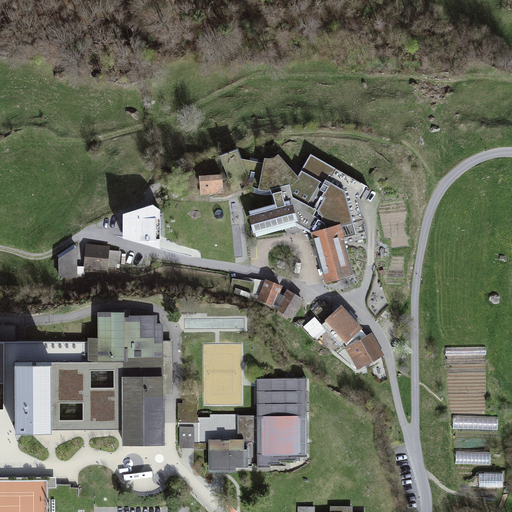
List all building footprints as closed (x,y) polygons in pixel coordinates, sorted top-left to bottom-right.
[(297,180),(298,179),(297,179),(298,178),(297,177),(278,155),(272,159),(265,159),(264,163),(241,159),(237,150),(220,156),(231,185),(250,179),(248,186),(245,187),(248,193),(251,192),(260,195),(273,195),(275,204),(249,211),(255,232),(287,224),(287,225),(293,223),(296,224),(295,226),(300,229),(301,227),(313,234),(314,233),(339,226),(344,244),(366,237),(362,220),(346,211),(306,205),(292,197),(288,185),(290,184),(293,183),(293,182),(295,181),(297,179),(297,180)] [(346,211),(354,196),(362,183),(311,154),(297,177),(298,178),(297,179),(298,179),(297,180),(297,179),(295,181),(293,182),(293,183),(290,184),(288,185),(292,197),(306,205),(346,211)] [(200,176),(201,193),(223,192),(221,175),(200,176)] [(368,187),(362,183),(354,196),(358,198),(361,200),(368,187)] [(362,220),(363,220),(358,198),(354,196),(346,211),(362,220)] [(160,218),(160,210),(153,204),(123,213),(123,237),(155,247),(155,218),(160,218)] [(326,280),(352,273),(344,244),(339,226),(314,233),(313,234),(311,237),(319,259),(321,259),(326,280)] [(84,268),(106,271),(107,266),(108,251),(109,248),(86,246),(84,268)] [(61,260),(61,278),(76,277),(76,266),(74,251),(61,260)] [(107,266),(119,267),(121,252),(108,251),(107,266)] [(253,292),(260,296),(266,281),(255,279),(254,282),(243,280),(232,278),(231,289),(236,288),(242,290),(244,291),(253,292)] [(289,316),(291,317),(301,299),(288,291),(284,297),(278,293),(281,286),(266,281),(260,296),(259,299),(279,307),(277,309),(279,310),(277,314),(286,320),(289,316)] [(249,298),(251,293),(244,291),(242,290),(240,295),(249,298)] [(324,302),(313,312),(318,317),(329,308),(324,302)] [(360,328),(341,307),(334,313),(327,320),(323,323),(322,324),(341,345),(345,341),(360,328)] [(329,308),(318,317),(323,323),(327,320),(334,313),(329,308)] [(171,358),(161,358),(161,324),(155,324),(155,316),(124,317),(124,312),(98,312),(98,342),(96,342),(93,342),(93,361),(103,361),(103,365),(67,366),(45,366),(45,363),(33,363),(33,404),(3,404),(3,419),(33,419),(33,438),(40,438),(40,436),(44,435),(44,438),(55,438),(54,425),(112,425),(112,419),(123,419),(124,443),(144,443),(163,443),(163,394),(161,394),(161,385),(171,385),(171,358)] [(0,346),(15,347),(15,326),(0,326),(0,346)] [(345,341),(347,347),(367,336),(360,328),(345,341)] [(346,348),(358,368),(381,355),(374,344),(377,343),(372,333),(367,336),(347,347),(346,348)] [(486,347),(446,348),(446,356),(486,355),(486,347)] [(486,362),(446,362),(447,371),(486,370),(486,362)] [(306,457),(306,378),(256,378),(256,416),(211,415),(211,417),(211,421),(206,421),(206,425),(199,425),(199,421),(198,417),(198,415),(196,415),(197,407),(186,407),(186,403),(183,403),(178,403),(178,427),(179,427),(179,444),(194,444),(194,449),(212,449),(212,466),(252,466),(252,464),(257,464),(256,466),(270,466),(270,463),(280,463),(280,460),(294,460),(294,457),(306,457)] [(163,394),(171,394),(171,385),(161,385),(161,394),(163,394)] [(206,421),(211,421),(211,417),(198,417),(199,421),(199,425),(206,425),(206,421)] [(498,429),(498,417),(453,417),(453,429),(498,429)] [(490,464),(491,453),(457,452),(456,464),(490,464)] [(502,487),(502,474),(484,474),(484,487),(502,487)] [(0,511),(44,511),(45,488),(44,485),(51,485),(51,477),(51,475),(0,475),(0,511)] [(47,488),(56,488),(56,484),(56,479),(56,477),(51,477),(51,485),(44,485),(45,488),(47,488)]
